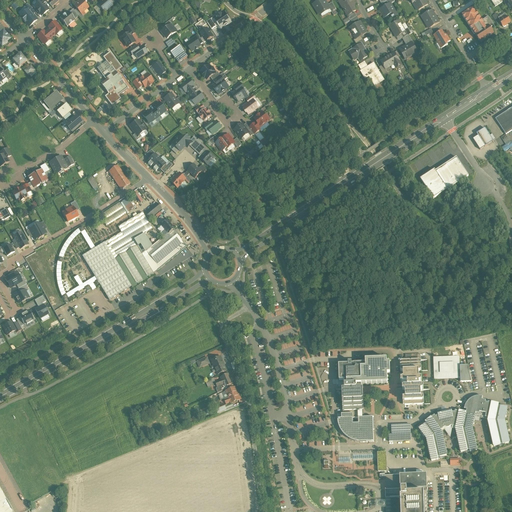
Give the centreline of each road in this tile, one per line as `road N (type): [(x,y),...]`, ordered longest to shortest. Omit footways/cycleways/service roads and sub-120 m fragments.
road 1 (secondary): [(487,89),(237,256)]
road 2 (secondary): [(206,274),(0,396)]
road 3 (residential): [(248,303),(222,330),(248,399),(262,511)]
road 4 (residential): [(147,178),(0,274)]
road 5 (residential): [(248,303),(267,337),(297,466)]
